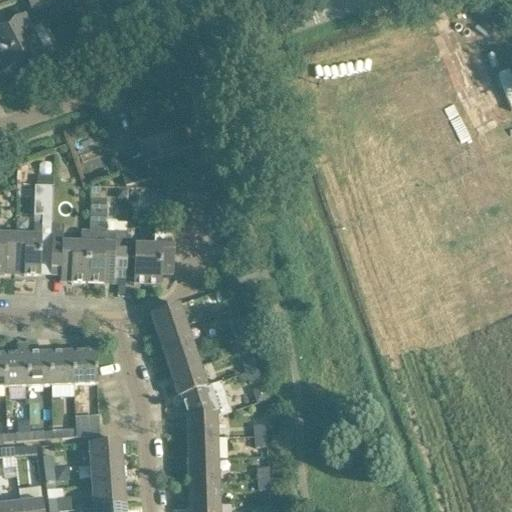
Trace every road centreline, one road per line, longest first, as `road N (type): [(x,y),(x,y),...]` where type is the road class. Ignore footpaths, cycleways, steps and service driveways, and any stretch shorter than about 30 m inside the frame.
road 1 (residential): [(0,129),(367,0)]
road 2 (residential): [(149,511),(142,412),(114,320),(0,316)]
road 3 (residential): [(393,291),(358,192),(399,33),(400,0)]
road 4 (residential): [(472,511),(393,291)]
road 5 (residential): [(393,291),(511,251)]
